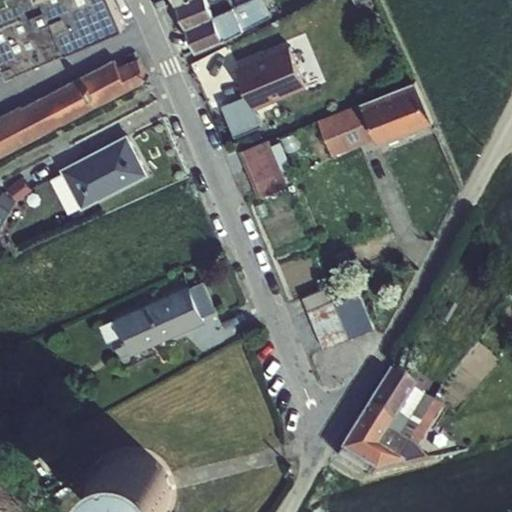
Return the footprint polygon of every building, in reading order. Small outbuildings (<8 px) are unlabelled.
[(0,0),(0,68),(128,26),(118,0),(0,0)] [(184,0),(178,3),(188,26),(234,5),(232,0),(184,0)] [(245,0),(234,5),(188,26),(198,50),(245,27),(270,14),(264,0),(245,0)] [(308,86),(290,43),(237,66),(255,108),(308,86)] [(415,80),(317,119),(333,156),(374,139),(377,145),(432,124),(415,80)] [(132,131),(52,170),(72,212),(153,172),(132,131)] [(264,193),(295,180),(276,134),(245,147),(264,193)] [(209,279),(103,318),(111,337),(127,331),(134,351),(210,323),(206,312),(219,307),(209,279)] [(324,349),(374,329),(358,289),(334,299),(328,286),(302,297),(324,349)] [(420,447),(445,403),(385,369),(338,452),(387,480),(398,461),(374,448),(386,428),(420,447)] [(144,511),(145,466),(73,465),(71,511),(144,511)]
